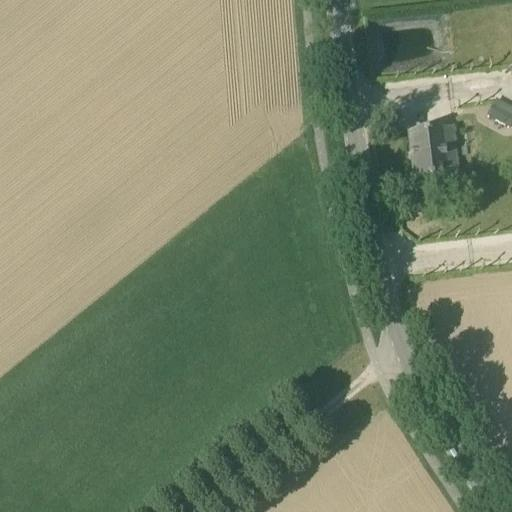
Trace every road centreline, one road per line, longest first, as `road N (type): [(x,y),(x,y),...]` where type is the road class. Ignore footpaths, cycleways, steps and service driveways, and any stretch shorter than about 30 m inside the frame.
road 1 (tertiary): [(400,347),(365,169),(349,0)]
road 2 (unclassified): [(400,347),(202,511)]
road 3 (tertiary): [(499,511),(400,347)]
